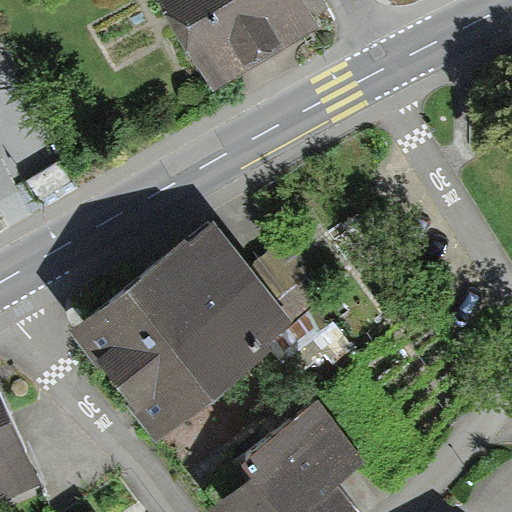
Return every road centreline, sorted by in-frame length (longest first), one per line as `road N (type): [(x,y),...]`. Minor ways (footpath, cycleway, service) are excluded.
road 1 (tertiary): [(0,282),(379,69)]
road 2 (residential): [(175,511),(0,297)]
road 3 (residential): [(511,307),(379,69)]
road 4 (tertiary): [(379,69),(511,4)]
road 5 (residential): [(414,511),(511,421)]
